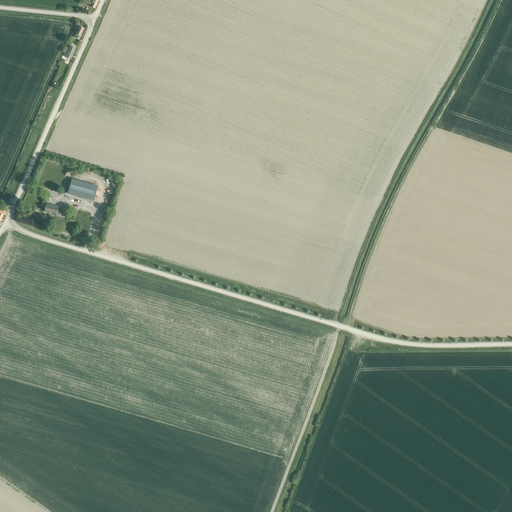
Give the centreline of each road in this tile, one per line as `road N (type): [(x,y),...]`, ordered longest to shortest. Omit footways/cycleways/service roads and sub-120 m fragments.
road 1 (unclassified): [(511,344),(395,342),(5,223)]
road 2 (unclassified): [(5,223),(94,19)]
